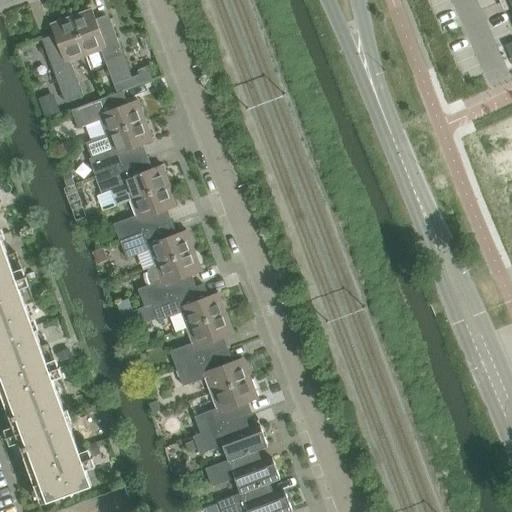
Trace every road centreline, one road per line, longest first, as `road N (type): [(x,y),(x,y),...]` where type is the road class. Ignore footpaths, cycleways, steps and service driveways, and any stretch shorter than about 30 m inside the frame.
road 1 (residential): [(348,511),(154,0)]
road 2 (secondary): [(364,64),(430,228)]
road 3 (secondary): [(430,228),(479,372)]
road 4 (secondary): [(500,362),(463,278),(430,228)]
